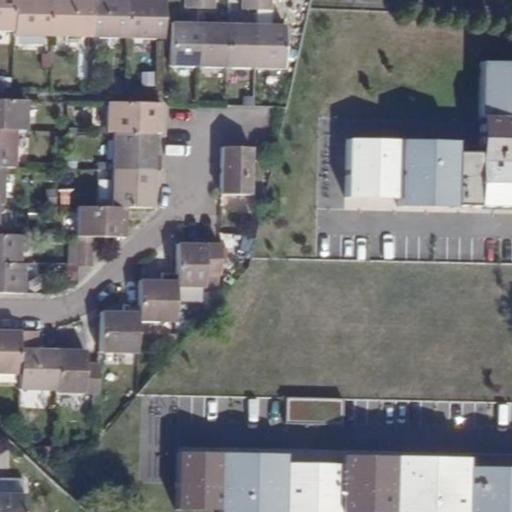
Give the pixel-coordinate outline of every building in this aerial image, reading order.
[(0,0),(0,28),(12,28),(12,0),(0,0)] [(12,0),(12,28),(12,35),(50,36),(50,0),(12,0)] [(87,36),(87,0),(50,0),(50,36),(87,36)] [(124,36),(125,0),(87,0),(87,36),(124,36)] [(125,0),(124,36),(162,37),(162,0),(125,0)] [(184,0),(184,9),(198,9),(198,0),(184,0)] [(198,0),(198,9),(213,10),(213,0),(198,0)] [(255,10),(255,0),(241,0),(241,10),(255,10)] [(255,0),(255,10),(271,11),(271,0),(255,0)] [(197,65),(198,21),(170,20),(170,64),(197,65)] [(198,21),(197,65),(226,66),(226,21),(198,21)] [(255,22),(226,21),(226,66),(254,66),(255,22)] [(255,22),(254,66),(283,66),(284,23),(255,22)] [(435,144),(337,140),(335,193),(385,195),(384,204),(511,208),(511,61),(468,60),(465,156),(435,155),(435,144)] [(0,128),(12,129),(25,129),(26,99),(0,98),(0,128)] [(108,131),(153,133),(160,133),(160,103),(103,101),(102,131),(108,131)] [(11,166),(12,129),(0,128),(0,166),(1,166),(11,166)] [(153,155),(153,133),(108,131),(107,169),(160,169),(160,155),(153,155)] [(221,193),(250,194),(251,147),(220,146),(220,174),(220,183),(221,193)] [(107,169),(106,206),(125,207),(151,207),(152,185),(160,185),(160,169),(107,169)] [(76,235),(92,235),(124,236),(125,207),(106,206),(76,205),(76,235)] [(19,234),(0,232),(0,261),(18,262),(19,234)] [(91,266),(92,235),(76,235),(75,263),(75,265),(91,266)] [(176,254),(175,273),(175,284),(202,285),(203,273),(218,272),(218,243),(176,243),(176,254)] [(18,262),(0,261),(0,292),(23,293),(24,262),(18,262)] [(175,320),(175,284),(175,273),(161,273),(161,281),(137,280),(136,304),(136,320),(175,320)] [(135,353),(136,320),(136,304),(122,304),(121,312),(99,310),(99,321),(98,352),(135,353)] [(0,375),(17,376),(18,330),(0,329),(0,375)] [(17,389),(54,390),(55,351),(34,352),(34,330),(18,330),(17,376),(17,389)] [(55,351),(54,390),(54,394),(97,395),(98,363),(84,362),(84,352),(55,351)] [(322,450),(276,450),(276,461),(322,460),(322,450)] [(275,454),(165,452),(165,508),(207,509),(207,511),(325,511),(380,511),(379,511),(511,511),(511,466),(453,466),(453,454),(325,452),(325,463),(275,462),(275,454)] [(0,493),(0,511),(24,511),(24,494),(0,493)]
